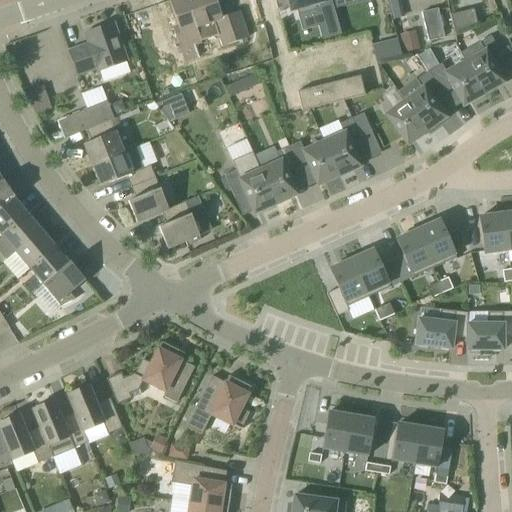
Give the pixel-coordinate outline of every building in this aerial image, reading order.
[(191,59),(213,51),(192,0),(174,0),(169,2),(178,28),(174,30),(174,29),(173,30),(185,64),(167,70),(176,94),(201,84),(191,59)] [(192,0),(213,51),(248,38),(247,38),(238,13),(222,18),(215,0),(192,0)] [(274,0),(277,10),(289,7),(290,12),(296,10),(298,16),(317,11),(316,5),(321,3),(320,0),(274,0)] [(444,38),(437,10),(421,13),(428,42),(444,38)] [(473,10),(451,13),(453,27),(475,24),(473,10)] [(97,72),(127,62),(114,24),(84,35),(89,48),(84,50),(83,46),(68,51),(77,76),(96,70),(97,72)] [(416,36),(400,39),(403,53),(420,50),(416,36)] [(492,65),(503,58),(490,36),(460,54),(465,63),(483,95),(502,83),(492,65)] [(376,61),(400,54),(395,38),(371,45),(376,61)] [(428,72),(441,93),(453,87),(463,106),(483,95),(465,63),(446,74),(441,64),(428,72)] [(431,101),(441,93),(428,72),(416,81),(422,89),(404,102),(426,131),(444,118),(431,101)] [(255,74),(226,85),(230,96),(259,84),(255,74)] [(297,92),(302,112),(365,96),(360,77),(297,92)] [(36,113),(51,108),(43,85),(27,91),(36,113)] [(160,101),(168,121),(188,114),(179,93),(160,101)] [(64,140),(86,131),(110,121),(114,120),(107,102),(56,122),(64,140)] [(408,145),(426,131),(404,102),(386,115),(408,145)] [(362,114),(351,119),(362,142),(373,137),(362,114)] [(369,159),(362,142),(351,119),(339,125),(343,134),(324,143),(338,176),(359,167),(358,165),(369,159)] [(123,153),(110,121),(86,131),(91,142),(83,145),(91,166),(123,153)] [(338,176),(324,143),(304,152),(300,142),(288,147),(298,171),(309,166),(318,185),(338,176)] [(287,175),(298,171),(288,147),(276,153),(280,162),(260,171),(275,204),(296,195),(287,175)] [(136,148),(123,153),(91,166),(100,187),(126,177),(131,188),(155,178),(150,166),(144,168),(136,148)] [(256,162),(276,159),(274,148),(255,151),(256,162)] [(275,204),(260,171),(252,154),(232,162),(236,170),(224,176),(234,199),(245,194),(254,214),(275,204)] [(168,211),(168,210),(155,178),(131,188),(135,199),(127,202),(136,224),(161,214),(168,211)] [(0,210),(14,199),(13,199),(14,198),(2,181),(1,181),(0,181),(0,210)] [(200,239),(199,237),(212,232),(198,198),(185,203),(168,210),(168,211),(161,214),(166,225),(158,228),(167,250),(185,242),(187,247),(186,247),(187,248),(200,240),(200,239)] [(0,210),(0,235),(1,237),(27,215),(14,199),(0,210)] [(41,231),(27,215),(1,237),(15,253),(41,231)] [(482,231),(464,233),(472,257),(486,255),(486,259),(511,256),(510,251),(509,251),(504,215),(492,217),(486,218),(481,219),(482,231)] [(472,257),(464,233),(448,240),(439,221),(434,223),(429,225),(417,231),(434,268),(455,259),(457,264),(472,257)] [(41,231),(15,253),(29,270),(55,247),(41,231)] [(404,260),(393,265),(403,288),(415,283),(413,278),(434,268),(417,231),(405,236),(400,238),(395,240),(404,260)] [(68,263),(55,247),(29,270),(43,285),(42,286),(42,287),(70,263),(69,263),(68,263)] [(363,255),(351,260),(368,298),(389,289),(391,293),(403,288),(393,265),(381,270),(373,251),(368,253),(363,255)] [(368,298),(351,260),(339,266),(334,268),(329,270),(338,289),(327,294),(337,317),(349,312),(347,307),(368,298)] [(70,263),(42,287),(59,306),(59,308),(75,300),(74,299),(69,293),(84,280),(70,263)] [(511,282),(510,270),(502,271),(503,283),(511,282)] [(440,282),(445,293),(453,289),(448,278),(440,282)] [(445,293),(440,282),(433,285),(438,296),(445,293)] [(267,331),(277,310),(269,306),(259,327),(267,331)] [(374,311),(379,322),(386,319),(381,307),(374,311)] [(415,346),(417,346),(417,349),(428,350),(428,347),(451,350),(452,337),(466,339),(466,325),(467,325),(467,314),(439,310),(438,322),(418,320),(415,346)] [(511,338),(511,312),(487,313),(487,325),(467,325),(466,325),(466,339),(466,351),(469,351),(469,354),(480,354),(480,351),(503,351),(503,338),(511,338)] [(0,334),(9,329),(0,314),(0,334)] [(300,337),(300,348),(325,349),(326,326),(317,326),(316,337),(300,337)] [(175,359),(179,351),(162,343),(150,365),(142,361),(135,375),(133,374),(133,376),(123,380),(120,374),(107,380),(117,405),(131,399),(129,393),(137,390),(142,380),(167,393),(164,398),(176,403),(193,368),(175,359)] [(230,386),(225,384),(211,377),(186,427),(201,435),(211,415),(242,430),(242,429),(241,428),(248,414),(240,410),(251,388),(234,379),(230,386)] [(99,410),(97,405),(89,386),(67,395),(77,419),(82,432),(83,432),(103,423),(107,435),(122,429),(112,405),(99,410)] [(64,425),(62,419),(54,401),(32,410),(42,434),(47,446),(48,446),(53,458),(74,449),(88,443),(83,432),(82,432),(77,419),(64,425)] [(344,454),(350,417),(328,413),(322,450),(344,454)] [(0,422),(0,432),(8,451),(12,461),(33,452),(38,464),(53,458),(48,446),(47,446),(42,434),(29,439),(19,415),(0,422)] [(373,421),(350,417),(344,454),(367,457),(373,421)] [(414,465),(420,429),(397,425),(391,461),(414,465)] [(442,433),(420,429),(414,465),(436,469),(442,433)] [(0,432),(0,454),(8,451),(0,432)] [(151,444),(148,449),(159,455),(167,440),(156,434),(151,444)] [(170,445),(167,457),(186,461),(188,448),(170,445)] [(321,456),(309,454),(308,462),(320,464),(321,456)] [(142,472),(170,477),(172,464),(144,460),(142,472)] [(193,487),(190,504),(228,510),(231,491),(222,490),(226,473),(175,463),(171,483),(193,487)] [(377,474),(378,466),(366,464),(365,472),(377,474)] [(390,468),(378,466),(377,474),(389,476),(390,468)] [(434,483),(446,485),(447,477),(435,475),(434,483)] [(455,511),(456,511),(459,498),(445,495),(443,510),(455,511)] [(332,511),(334,501),(294,496),(293,506),(288,505),(287,511),(332,511)] [(116,507),(115,511),(120,511),(127,511),(130,501),(118,498),(118,499),(116,507)]
